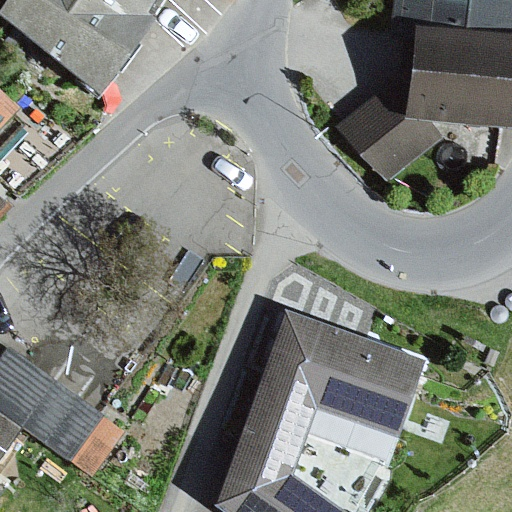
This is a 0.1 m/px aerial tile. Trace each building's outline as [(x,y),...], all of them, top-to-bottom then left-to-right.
[(14,0),(0,20),(0,26),(103,99),(156,23),(146,16),(157,0),(14,0)] [(511,0),(390,0),(386,39),(401,41),(396,81),(338,129),(385,186),(443,139),(430,124),(511,133),(511,0)] [(0,96),(0,217),(7,211),(0,204),(0,133),(19,113),(0,96)] [(426,360),(281,311),(217,509),(220,511),(353,511),(298,476),(320,408),(405,441),(426,360)] [(126,434),(7,351),(0,360),(0,416),(22,432),(93,481),(126,434)] [(0,461),(22,432),(0,416),(0,461)]
